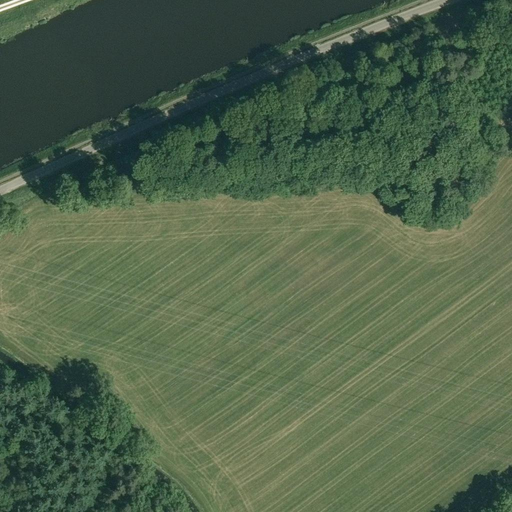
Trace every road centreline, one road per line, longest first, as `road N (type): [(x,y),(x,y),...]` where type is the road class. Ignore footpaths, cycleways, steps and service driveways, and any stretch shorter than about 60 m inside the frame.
road 1 (unclassified): [(0,191),(448,0)]
road 2 (track): [(511,117),(441,120),(366,87),(254,116),(183,108)]
